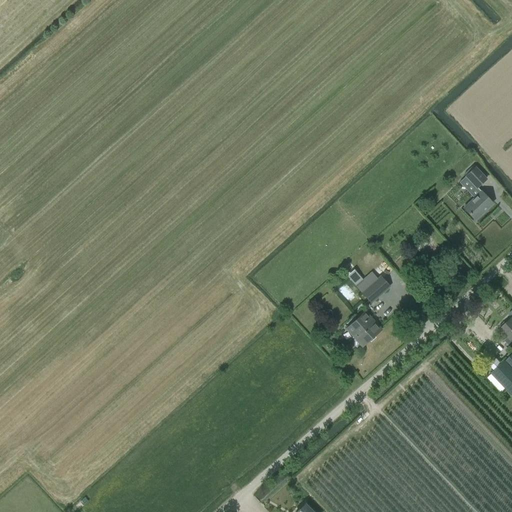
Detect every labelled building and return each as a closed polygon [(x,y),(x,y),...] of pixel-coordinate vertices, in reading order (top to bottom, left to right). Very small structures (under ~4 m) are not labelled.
[(476,188),(477,187),(485,179),(474,168),(465,176),(476,188)] [(481,192),(474,198),(463,209),(474,220),(491,203),(481,192)] [(368,287),(361,293),(370,303),(388,287),(379,277),(368,287)] [(355,287),(361,293),(368,287),(362,281),(355,287)] [(511,348),(511,347),(511,310),(509,314),(511,317),(500,329),(507,337),(503,340),(511,348)] [(355,339),(361,346),(380,330),(364,313),(350,326),(359,336),(355,339)] [(511,355),(505,362),(504,361),(491,373),(511,395),(511,355)]
